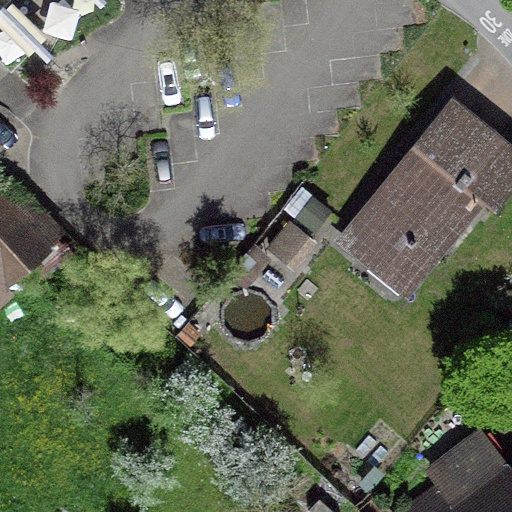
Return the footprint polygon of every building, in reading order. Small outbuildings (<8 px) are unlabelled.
[(0,0),(0,10),(9,0),(0,0)] [(418,148),(424,154),(404,179),(396,172),(375,197),(384,204),(381,208),(370,200),(343,233),(403,282),(474,195),(491,208),(511,181),(511,146),(456,101),(418,148)] [(0,192),(0,201),(43,248),(64,228),(14,180),(0,192)] [(0,288),(43,248),(0,201),(0,288)] [(401,511),(511,511),(511,474),(479,431),(431,468),(440,480),(401,511)]
